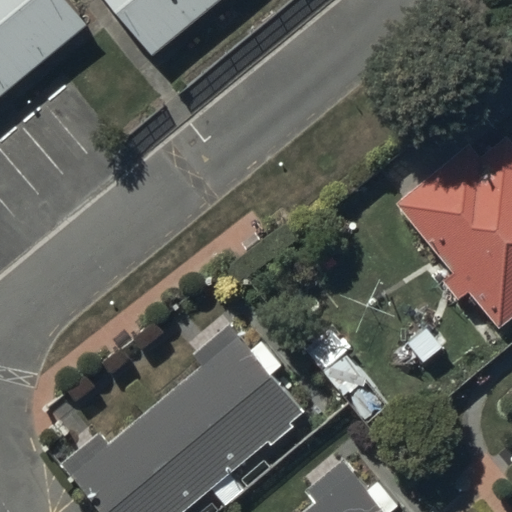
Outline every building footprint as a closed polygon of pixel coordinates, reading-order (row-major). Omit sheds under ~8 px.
[(0,0),(0,95),(81,27),(58,0),(0,0)] [(95,0),(149,59),(215,0),(95,0)] [(454,145),(382,211),(488,325),(511,303),(511,164),(504,156),(482,176),(454,145)] [(66,467),(102,511),(163,511),(294,409),(235,334),(66,467)] [(285,511),(378,511),(335,459),(297,489),(303,497),(285,511)]
